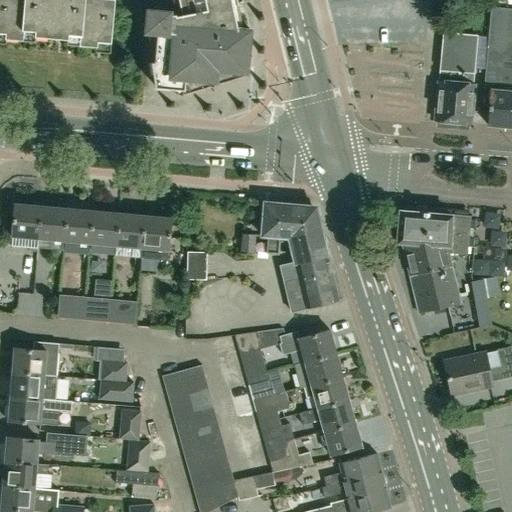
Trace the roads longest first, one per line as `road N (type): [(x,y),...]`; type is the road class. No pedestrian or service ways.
road 1 (secondary): [(440,511),(329,160)]
road 2 (tertiary): [(0,131),(329,160)]
road 3 (residential): [(363,161),(409,184),(511,195)]
road 4 (residential): [(511,162),(432,155),(363,161)]
road 5 (secondary): [(291,0),(320,130)]
